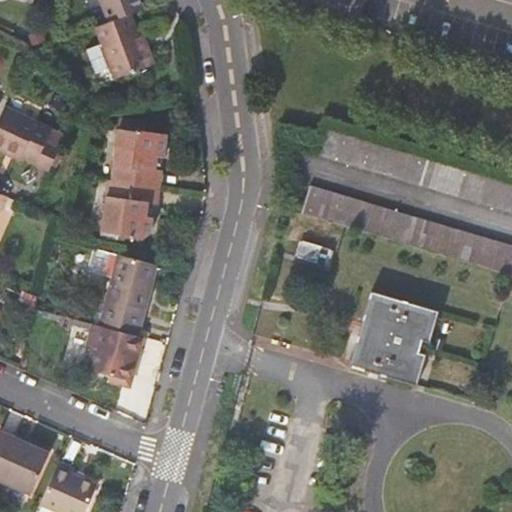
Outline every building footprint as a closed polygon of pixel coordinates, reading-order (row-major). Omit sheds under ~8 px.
[(100,0),(109,22),(130,14),(143,9),(139,0),(100,0)] [(151,66),(139,37),(130,14),(109,22),(95,27),(100,44),(85,50),(94,74),(111,68),(115,80),(151,66)] [(144,35),(139,37),(151,66),(155,65),(144,35)] [(0,115),(0,152),(7,156),(8,151),(20,157),(48,169),(59,145),(46,139),(52,128),(5,106),(0,115)] [(118,129),(114,165),(121,166),(120,182),(159,187),(161,169),(156,168),(158,156),(163,156),(165,138),(159,130),(136,127),(136,131),(118,129)] [(329,129),(325,144),(321,156),(448,193),(511,212),(511,182),(353,136),(329,129)] [(18,160),(20,157),(8,151),(7,156),(18,160)] [(114,165),(112,181),(120,182),(121,166),(114,165)] [(161,206),(163,188),(159,187),(120,182),(112,181),(106,232),(123,234),(123,237),(149,240),(157,235),(159,218),(153,218),(155,205),(161,206)] [(312,188),(303,215),(511,277),(511,247),(446,228),(312,188)] [(330,251),(301,243),(297,256),(326,264),(330,251)] [(118,254),(98,326),(137,336),(138,336),(157,265),(118,254)] [(38,296),(25,290),(24,291),(19,302),(33,308),(35,308),(38,296)] [(418,354),(421,341),(431,310),(371,293),(351,366),(410,383),(418,354)] [(437,312),(431,310),(421,341),(428,342),(437,312)] [(131,363),(137,336),(98,326),(91,324),(85,346),(91,348),(86,371),(109,376),(108,382),(130,387),(136,364),(131,363)] [(425,355),(418,354),(410,383),(416,385),(425,355)] [(0,480),(31,494),(48,452),(21,440),(0,431),(0,480)] [(24,435),(21,440),(48,452),(50,447),(24,435)] [(77,464),(60,457),(42,498),(38,507),(48,511),(84,511),(99,479),(74,469),(77,464)]
